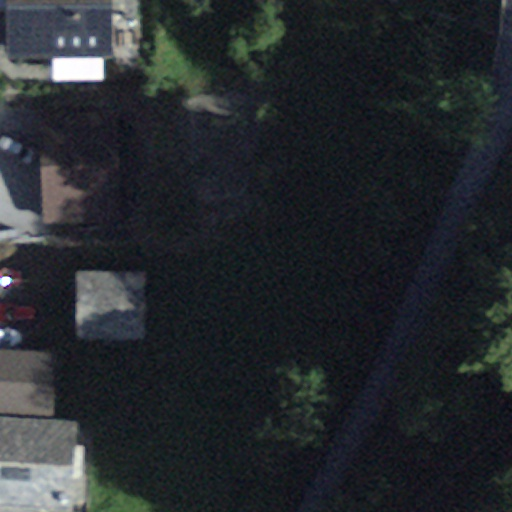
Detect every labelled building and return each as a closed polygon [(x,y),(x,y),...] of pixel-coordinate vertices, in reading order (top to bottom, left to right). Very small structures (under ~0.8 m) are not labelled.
[(115,0),(3,0),(7,62),(118,57),(115,0)] [(110,119),(44,123),(50,215),(115,212),(110,119)] [(141,278),(84,278),(83,332),(141,333),(141,278)] [(52,355),(0,350),(0,407),(48,411),(52,355)] [(70,424),(0,417),(0,494),(63,500),(70,424)]
